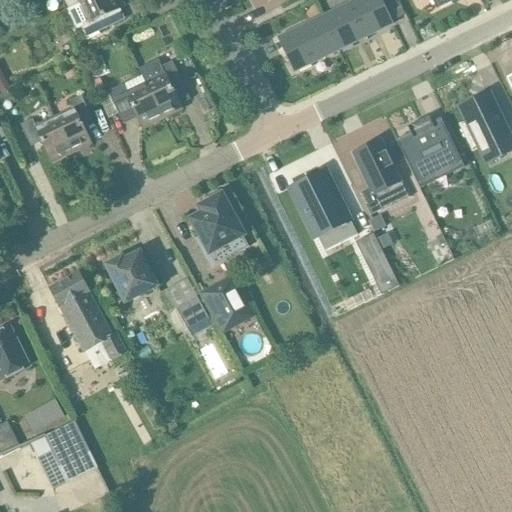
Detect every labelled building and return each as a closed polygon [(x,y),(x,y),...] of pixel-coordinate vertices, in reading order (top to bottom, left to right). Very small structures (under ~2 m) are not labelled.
[(108,28),(104,17),(125,7),(121,0),(89,0),(80,5),(67,11),(76,30),(81,28),(86,39),(108,28)] [(251,0),(256,9),(274,0),(251,0)] [(359,0),(344,8),(360,41),(393,25),(380,0),(359,0)] [(432,0),(437,9),(454,0),(416,0),(417,1),(418,0),(432,0)] [(344,8),(312,23),(328,57),(360,41),(344,8)] [(295,73),(328,57),(312,23),(279,39),(295,73)] [(158,60),(139,70),(142,77),(163,120),(182,110),(174,93),(172,89),(174,88),(183,84),(173,62),(161,67),(158,60)] [(142,77),(112,91),(123,113),(133,108),(138,118),(143,129),(163,120),(142,77)] [(104,89),(99,79),(92,82),(98,95),(103,93),(101,90),(104,89)] [(460,124),(459,125),(472,151),(473,150),(473,149),(479,147),(483,156),(511,142),(489,94),(460,108),(466,122),(461,125),(460,124)] [(56,118),(73,154),(91,145),(81,124),(92,118),(82,97),(70,102),(73,110),(56,118)] [(73,154),(56,118),(36,128),(33,120),(21,126),(31,148),(42,143),(52,164),(73,154)] [(410,134),(396,140),(420,189),(421,189),(418,184),(461,163),(464,168),(465,168),(441,119),(425,126),(422,120),(407,128),(410,134)] [(380,141),(353,154),(370,189),(360,194),(370,216),(382,211),(374,195),(400,183),(380,141)] [(326,171),(292,188),(317,238),(351,221),(326,171)] [(203,214),(192,220),(201,238),(196,241),(211,269),(238,254),(232,242),(244,236),(241,230),(244,228),(236,213),(233,215),(222,196),(200,208),(203,214)] [(408,206),(421,228),(435,220),(423,197),(408,206)] [(442,246),(433,224),(418,230),(408,206),(396,211),(416,258),(442,246)] [(367,224),(347,234),(368,277),(388,267),(367,224)] [(143,235),(148,255),(165,250),(160,231),(143,235)] [(123,258),(107,266),(126,303),(158,287),(140,253),(124,261),(123,258)] [(79,274),(50,289),(84,353),(85,353),(101,345),(110,362),(128,353),(117,332),(112,335),(79,274)] [(233,281),(206,296),(225,332),(253,317),(233,281)] [(187,329),(208,318),(198,298),(177,308),(187,329)] [(0,381),(1,383),(29,369),(11,330),(0,335),(0,381)] [(102,412),(84,422),(94,440),(112,430),(102,412)] [(74,421),(43,435),(58,466),(88,452),(74,421)]
